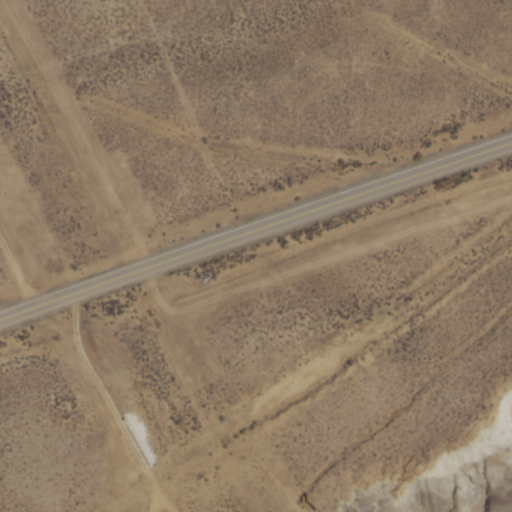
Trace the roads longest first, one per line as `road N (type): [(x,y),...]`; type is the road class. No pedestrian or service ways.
road 1 (secondary): [(0,318),(511,143)]
road 2 (residential): [(167,511),(50,300)]
